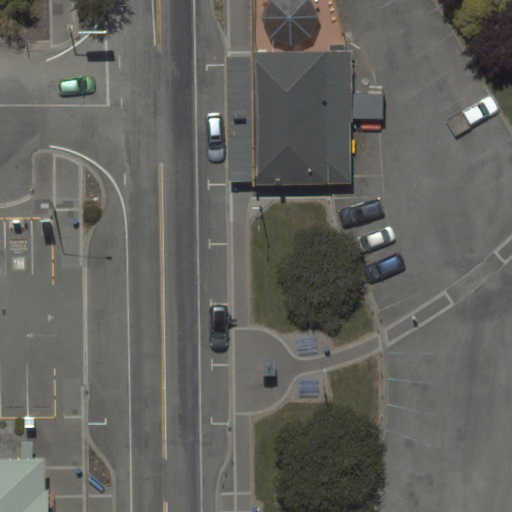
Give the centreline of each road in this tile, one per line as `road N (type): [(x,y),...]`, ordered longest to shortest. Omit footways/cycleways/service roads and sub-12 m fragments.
road 1 (primary): [(159,104),(165,511)]
road 2 (residential): [(0,106),(159,104)]
